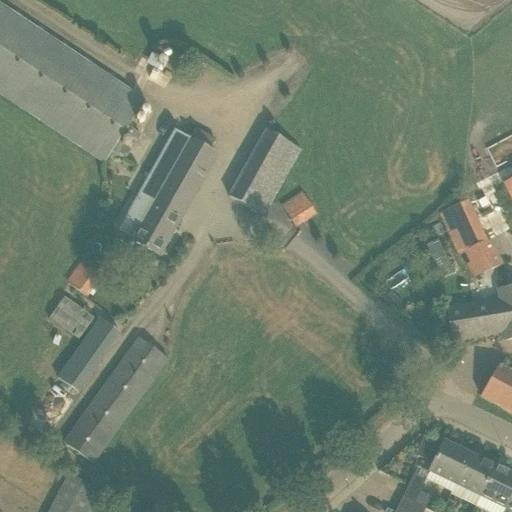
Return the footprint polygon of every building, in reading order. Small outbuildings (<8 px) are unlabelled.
[(0,94),(104,163),(112,152),(125,161),(141,136),(128,127),(144,102),(0,6),(0,94)] [(158,257),(215,156),(208,151),(213,139),(194,129),(188,138),(175,131),(175,132),(174,132),(117,233),(158,257)] [(262,217),(272,199),(300,151),(267,132),(229,198),(262,217)] [(511,180),(502,185),(511,204),(511,180)] [(294,227),(303,221),(314,213),(301,197),(283,210),(282,211),(294,227)] [(489,242),(487,243),(465,252),(476,276),(500,265),(489,242)] [(102,279),(79,262),(65,281),(68,283),(87,298),(102,279)] [(505,341),(511,339),(511,288),(495,291),(497,302),(446,310),(451,342),(504,334),(505,341)] [(49,316),(74,335),(89,314),(65,295),(49,316)] [(77,391),(121,332),(100,317),(57,376),(77,391)] [(167,360),(138,339),(63,444),(92,465),(167,360)] [(511,414),(511,373),(498,366),(480,397),(511,414)] [(454,486),(469,454),(443,442),(428,473),(454,486)] [(454,486),(480,498),(495,467),(469,454),(454,486)] [(511,474),(495,467),(480,498),(505,510),(511,495),(511,474)] [(402,498),(421,507),(427,497),(419,493),(425,481),(413,475),(402,498)] [(49,511),(86,511),(98,491),(68,476),(49,511)] [(397,509),(402,511),(423,511),(425,509),(421,507),(402,498),(397,509)] [(455,503),(448,500),(441,511),(454,511),(451,510),(455,503)]
